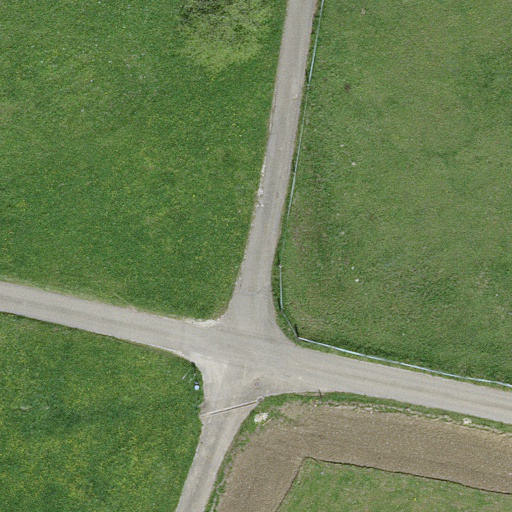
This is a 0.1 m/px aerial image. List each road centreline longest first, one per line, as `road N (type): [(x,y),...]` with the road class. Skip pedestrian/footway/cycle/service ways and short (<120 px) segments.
road 1 (track): [(298,0),(252,298),(220,429),(188,511)]
road 2 (unclassified): [(0,297),(511,404)]
